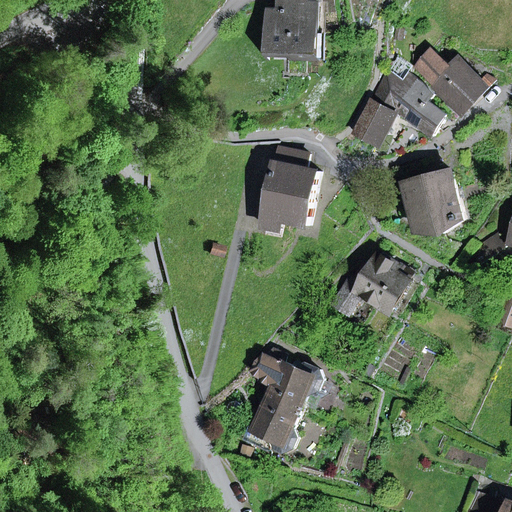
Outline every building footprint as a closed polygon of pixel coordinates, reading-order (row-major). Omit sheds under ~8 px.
[(313,1),(312,0),(288,0),(288,10),(282,10),(273,9),(272,61),(322,62),(323,1),(313,1)] [(405,29),(397,29),(396,39),(404,39),(405,29)] [(419,67),(466,110),(498,81),(486,69),(482,74),(463,57),(454,67),(432,51),(419,67)] [(389,75),(405,84),(414,68),(399,57),(389,75)] [(398,110),(436,137),(450,116),(432,103),(437,95),(425,83),(412,75),(406,84),(405,84),(389,75),(358,135),(381,144),(398,110)] [(309,169),(312,154),(283,148),(269,218),(286,221),(313,226),(324,172),(309,169)] [(445,227),(447,234),(468,219),(456,173),(410,185),(412,196),(416,209),(420,225),(445,227)] [(385,193),(375,205),(385,213),(395,201),(385,193)] [(408,211),(416,209),(412,196),(405,198),(408,211)] [(267,227),(284,231),(286,221),(269,218),(267,227)] [(422,232),(447,234),(445,227),(420,225),(422,232)] [(475,251),(483,264),(507,248),(499,236),(475,251)] [(211,246),(209,254),(222,257),(224,248),(211,246)] [(353,313),(364,295),(393,313),(417,275),(384,254),(375,267),(367,262),(355,281),(353,279),(337,303),(353,313)] [(138,511),(135,476),(126,477),(110,270),(107,271),(97,271),(85,272),(0,277),(0,498),(33,495),(33,494),(52,493),(52,494),(83,492),(85,505),(127,502),(127,511),(138,511)] [(502,322),(511,326),(511,296),(511,297),(502,322)] [(256,371),(278,387),(273,397),(305,412),(307,406),(312,395),(322,391),(327,380),(323,370),(310,365),(304,367),(303,369),(288,362),(289,355),(277,350),(271,357),(268,355),(256,371)] [(319,411),(324,400),(331,395),(336,385),(327,380),(322,391),(312,395),(307,406),(319,411)] [(301,439),(297,430),(305,412),(273,397),(254,438),(287,453),(296,449),(301,439)] [(244,447),(242,455),(251,457),(253,450),(244,447)] [(511,511),(511,506),(476,493),(468,511),(511,511)]
